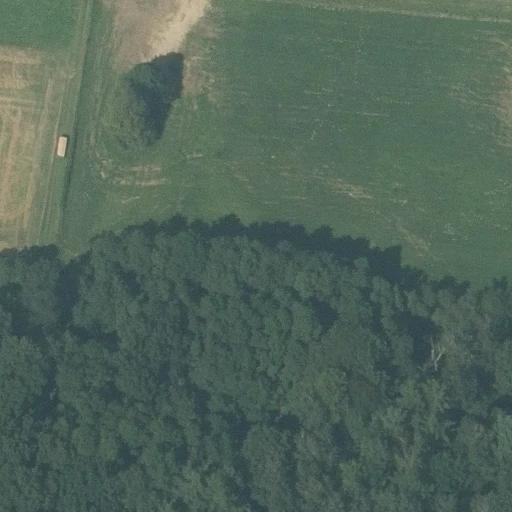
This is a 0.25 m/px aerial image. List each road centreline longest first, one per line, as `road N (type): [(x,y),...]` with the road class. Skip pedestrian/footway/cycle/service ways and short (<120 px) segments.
road 1 (track): [(41,250),(82,0)]
road 2 (track): [(457,511),(511,384)]
